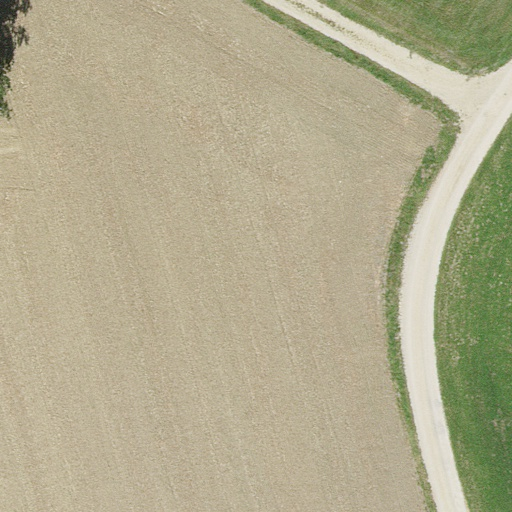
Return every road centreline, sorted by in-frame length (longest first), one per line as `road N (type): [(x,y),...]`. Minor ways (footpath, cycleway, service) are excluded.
road 1 (track): [(475,511),(447,412),(445,232),(511,102)]
road 2 (track): [(278,0),(500,124)]
